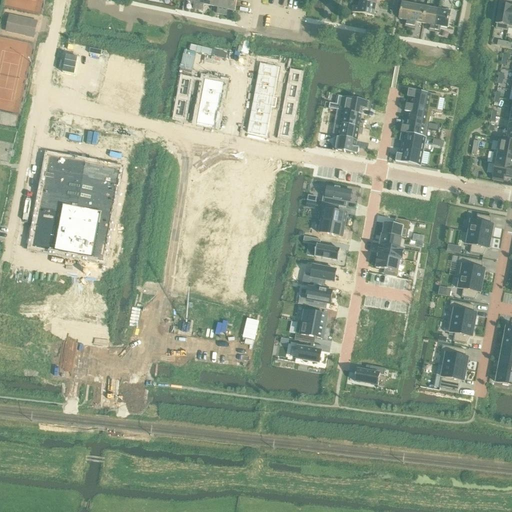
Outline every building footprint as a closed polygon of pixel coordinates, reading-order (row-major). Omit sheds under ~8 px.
[(198,10),(200,0),(187,0),(187,2),(195,3),(194,9),(198,10)] [(200,0),(198,10),(203,11),(204,5),(211,7),(212,0),(200,0)] [(212,0),(211,7),(218,8),(217,14),(222,15),(224,0),(212,0)] [(224,0),(222,15),(227,16),(228,10),(235,11),(237,0),(224,0)] [(374,16),(376,4),(360,1),(359,9),(353,7),(352,12),(374,16)] [(411,27),(415,6),(402,4),(400,19),(407,21),(406,27),(411,27)] [(415,6),(411,27),(415,28),(416,23),(423,24),(426,9),(427,5),(422,4),(421,8),(415,6)] [(500,6),(496,29),(507,31),(507,29),(511,8),(500,6)] [(434,32),(438,11),(426,9),(423,24),(431,25),(429,31),(434,32)] [(438,11),(434,32),(439,33),(440,27),(447,28),(451,10),(445,9),(445,12),(438,11)] [(34,38),(37,22),(10,16),(6,33),(34,38)] [(260,64),(258,76),(277,79),(279,67),(273,66),(273,64),(267,63),(267,65),(260,64)] [(258,76),(256,86),(275,89),(277,79),(258,76)] [(205,80),(202,91),(222,95),(224,83),(205,80)] [(256,86),(254,94),(277,99),(277,98),(274,98),(275,89),(256,86)] [(409,90),(407,98),(411,99),(410,105),(410,106),(432,110),(442,112),(437,111),(440,96),(422,93),(422,92),(421,93),(409,90)] [(202,91),(200,102),(220,106),(222,95),(202,91)] [(254,94),(253,103),(272,107),(275,107),(277,99),(254,94)] [(330,104),(329,109),(336,111),(362,115),(362,114),(362,113),(362,110),(363,110),(363,109),(367,109),(368,102),(338,97),(337,105),(330,104)] [(200,102),(198,113),(218,116),(220,106),(200,102)] [(253,103),(251,113),(270,116),(272,107),(253,103)] [(406,105),(405,112),(409,113),(407,120),(429,124),(432,110),(410,106),(410,105),(406,105)] [(336,111),(334,124),(363,129),(363,128),(361,128),(362,122),(360,122),(362,115),(336,111)] [(198,113),(196,124),(203,126),(209,127),(216,128),(218,116),(198,113)] [(251,113),(249,122),(268,126),(270,116),(251,113)] [(402,126),(401,134),(426,139),(428,130),(438,132),(439,126),(429,124),(407,120),(406,127),(402,126)] [(249,122),(247,134),(253,135),(260,136),(269,138),(271,126),(268,126),(249,122)] [(334,124),(332,137),(335,137),(357,141),(358,135),(362,135),(363,129),(334,124)] [(401,134),(399,141),(403,142),(402,149),(424,153),(426,139),(401,134)] [(335,137),(332,151),(358,155),(359,148),(355,148),(357,141),(335,137)] [(498,141),(496,153),(511,155),(511,143),(501,141),(498,141)] [(397,155),(395,162),(421,167),(424,153),(402,149),(401,155),(397,155)] [(491,163),(494,164),(511,167),(511,155),(496,153),(494,152),(491,163)] [(40,206),(34,239),(56,243),(54,253),(103,262),(105,251),(115,198),(120,170),(103,167),(49,157),(40,206)] [(185,160),(183,171),(185,171),(204,175),(205,169),(206,169),(208,160),(197,158),(196,162),(185,160)] [(511,179),(511,167),(494,164),(492,175),(494,176),(493,180),(503,182),(504,178),(511,179)] [(249,173),(246,184),(270,189),(272,189),(274,178),(270,177),(271,172),(262,170),(261,175),(249,173)] [(185,171),(183,180),(202,184),(204,175),(185,171)] [(183,180),(182,189),(201,192),(202,184),(183,180)] [(246,184),(244,194),(250,195),(248,201),(267,205),(270,189),(246,184)] [(322,203),(322,204),(339,207),(345,208),(346,208),(344,207),(345,202),(349,203),(351,191),(340,189),(340,188),(339,188),(339,189),(335,188),(336,188),(335,187),(335,188),(328,187),(328,188),(325,187),(324,188),(326,189),(323,203),(322,203)] [(182,189),(180,198),(199,201),(201,192),(182,189)] [(180,198),(179,207),(197,210),(199,201),(180,198)] [(389,199),(386,211),(397,213),(396,219),(408,221),(411,203),(389,199)] [(243,200),(241,210),(246,211),(245,217),(264,221),(267,205),(248,201),(243,200)] [(322,204),(318,221),(321,222),(345,226),(347,215),(338,213),(339,207),(322,204)] [(179,207),(177,216),(196,219),(197,210),(179,207)] [(174,215),(172,227),(184,229),(183,232),(194,234),(196,225),(195,225),(196,219),(177,216),(174,215)] [(471,222),(469,233),(491,238),(493,226),(489,225),(490,217),(477,215),(476,223),(471,222)] [(240,216),(238,226),(243,227),(242,233),(260,237),(264,221),(245,217),(240,216)] [(384,223),(382,235),(402,239),(401,239),(406,240),(407,240),(410,222),(395,219),(394,225),(384,223)] [(321,222),(319,234),(343,238),(345,226),(321,222)] [(237,232),(235,242),(240,243),(239,249),(257,253),(260,237),(242,233),(237,232)] [(469,233),(466,245),(471,246),(470,254),(483,256),(484,248),(489,249),(491,238),(469,233)] [(382,235),(380,246),(400,249),(401,239),(402,239),(382,235)] [(304,237),(303,244),(317,246),(315,258),(338,262),(340,250),(320,246),(321,240),(304,237)] [(380,246),(378,256),(402,261),(404,250),(400,249),(380,246)] [(233,248),(231,260),(244,262),(243,267),(252,269),(253,264),(257,265),(259,253),(257,253),(239,249),(233,248)] [(459,257),(456,277),(460,278),(482,282),(485,270),(481,269),(482,262),(459,257)] [(378,258),(376,269),(387,272),(386,277),(397,279),(400,262),(378,258)] [(304,274),(302,283),(321,286),(322,280),(334,283),(336,271),(313,267),(311,275),(304,274)] [(154,268),(150,287),(174,292),(175,292),(175,290),(176,290),(178,281),(177,281),(178,279),(167,277),(168,271),(154,268)] [(460,278),(458,289),(463,290),(461,298),(475,300),(476,293),(480,293),(482,282),(460,278)] [(303,296),(301,306),(305,306),(320,309),(326,310),(327,304),(330,305),(332,293),(329,292),(326,292),(327,288),(330,289),(330,288),(314,285),(313,289),(309,289),(308,290),(307,297),(303,296)] [(150,287),(147,306),(160,309),(161,303),(166,304),(166,305),(172,306),(174,292),(150,287)] [(216,300),(215,308),(233,311),(235,311),(237,300),(232,299),(227,298),(227,293),(217,291),(215,300),(216,300)] [(451,302),(448,321),(452,322),(474,326),(476,314),(472,314),(474,306),(451,302)] [(302,324),(326,328),(328,317),(319,315),(320,309),(305,306),(302,324)] [(215,308),(213,317),(232,320),(233,311),(215,308)] [(367,314),(365,325),(387,330),(391,312),(379,310),(378,316),(367,314)] [(145,315),(141,333),(165,338),(168,324),(162,323),(162,324),(157,323),(158,317),(145,315)] [(213,317),(211,326),(230,329),(232,320),(213,317)] [(452,322),(450,334),(454,335),(453,342),(467,344),(468,337),(472,338),(474,326),(452,322)] [(298,323),(296,335),(300,336),(299,342),(310,344),(311,338),(315,339),(323,340),(326,328),(302,324),(298,323)] [(365,325),(363,336),(385,340),(387,330),(365,325)] [(211,326),(210,334),(228,338),(230,329),(211,326)] [(141,333),(137,353),(151,355),(152,350),(163,352),(163,349),(164,350),(166,341),(165,341),(166,338),(165,338),(141,333)] [(210,334),(208,343),(227,347),(228,338),(210,334)] [(363,336),(361,347),(383,351),(385,340),(363,336)] [(511,341),(504,340),(502,350),(511,352),(511,341)] [(208,343),(207,352),(225,355),(227,347),(208,343)] [(443,346),(439,365),(444,366),(466,370),(468,359),(464,358),(465,350),(443,346)] [(298,347),(296,359),(319,364),(321,352),(298,347)] [(361,347),(359,358),(381,362),(383,351),(361,347)] [(511,352),(502,350),(500,361),(511,363),(511,352)] [(205,358),(204,367),(214,368),(215,365),(225,367),(227,356),(225,355),(207,352),(206,358),(205,358)] [(511,363),(500,361),(498,372),(511,374),(511,363)] [(444,366),(439,389),(457,392),(460,381),(464,382),(466,370),(444,366)] [(357,370),(354,382),(378,386),(380,375),(384,376),(385,369),(370,367),(369,373),(365,372),(357,370)] [(511,374),(498,372),(496,383),(503,385),(503,386),(508,387),(508,386),(511,386),(511,374)]
